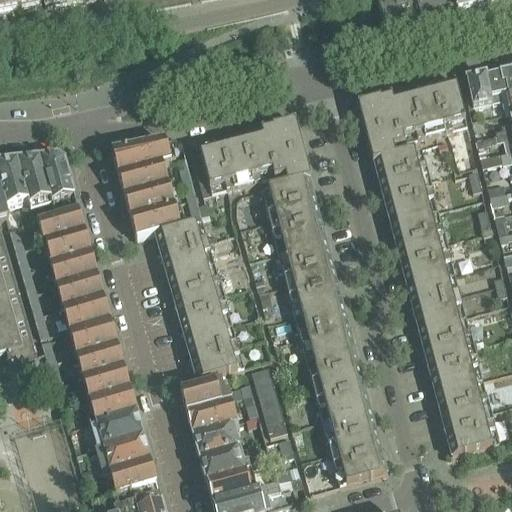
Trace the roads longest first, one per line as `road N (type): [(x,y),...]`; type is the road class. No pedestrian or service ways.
road 1 (residential): [(419,498),(376,336),(383,309),(327,91)]
road 2 (residential): [(75,129),(187,511)]
road 3 (residential): [(0,54),(300,0)]
road 4 (residential): [(75,129),(147,130),(327,91)]
road 5 (residential): [(323,68),(111,113),(75,129)]
road 6 (residential): [(511,30),(323,68)]
road 7 (residential): [(327,91),(511,54)]
